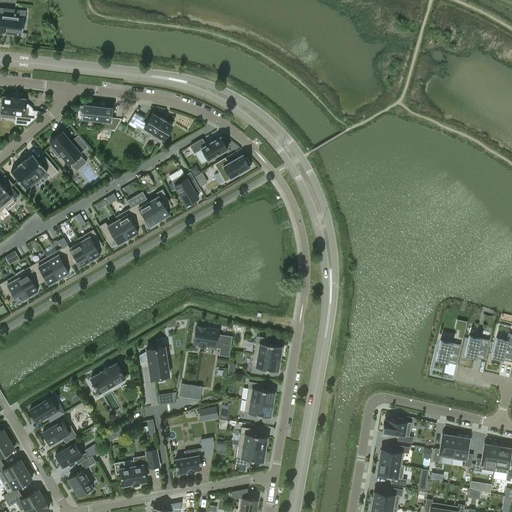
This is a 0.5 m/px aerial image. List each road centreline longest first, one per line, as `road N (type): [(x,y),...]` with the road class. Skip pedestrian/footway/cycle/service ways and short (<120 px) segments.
road 1 (tertiary): [(292,511),(330,298),(324,230),(295,160),(253,113),(195,85),(0,59)]
road 2 (residential): [(220,122),(0,252)]
road 3 (residential): [(498,425),(374,401),(351,511)]
road 4 (residential): [(274,481),(79,511)]
road 5 (residential): [(69,87),(173,102),(220,122)]
road 6 (residential): [(298,336),(274,481)]
